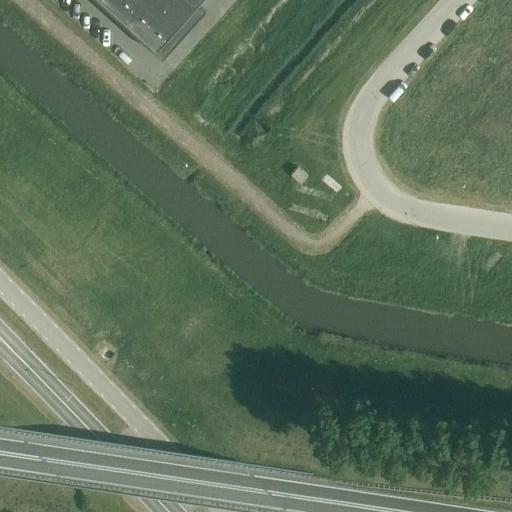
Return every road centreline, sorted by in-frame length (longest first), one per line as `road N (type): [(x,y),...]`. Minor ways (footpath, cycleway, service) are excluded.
road 1 (trunk): [(395,511),(0,452)]
road 2 (unclassified): [(459,0),(374,95),(360,116),(355,153),(365,182),(391,207),(511,231)]
road 3 (unclassified): [(223,511),(0,288)]
road 4 (secondary): [(164,511),(2,342)]
